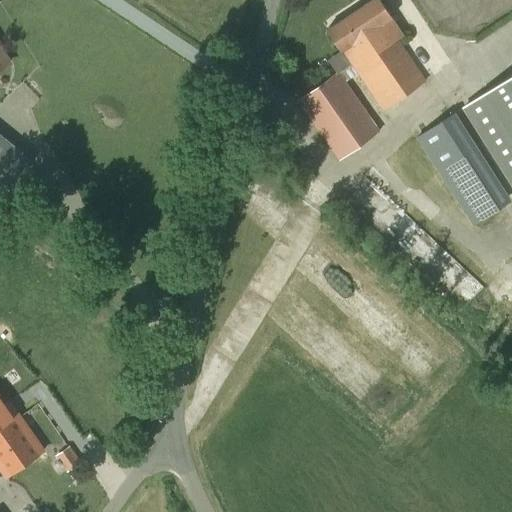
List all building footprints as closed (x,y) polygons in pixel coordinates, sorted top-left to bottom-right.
[(426,81),(397,38),(402,35),(391,18),(392,18),(380,0),(369,0),(327,29),(383,110),(426,81)] [(0,70),(11,64),(0,45),(0,70)] [(336,72),(296,100),(339,160),(380,130),(346,82),(338,70),(336,72)] [(511,73),(463,106),(511,182),(511,73)] [(511,200),(455,111),(416,137),(472,225),(511,200)] [(0,199),(31,161),(0,135),(0,199)] [(442,205),(449,201),(436,177),(429,181),(442,205)] [(0,471),(5,478),(45,450),(10,400),(4,404),(0,398),(0,471)]
